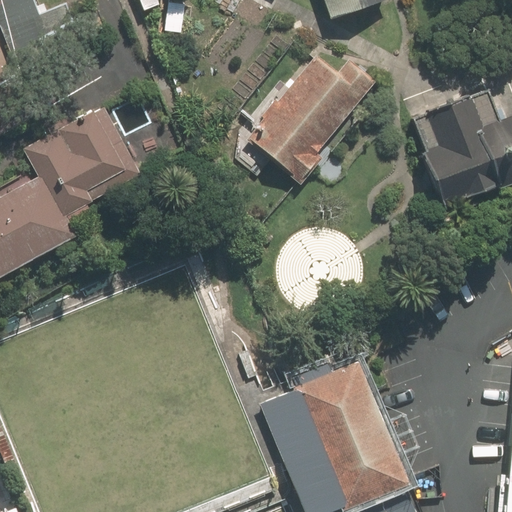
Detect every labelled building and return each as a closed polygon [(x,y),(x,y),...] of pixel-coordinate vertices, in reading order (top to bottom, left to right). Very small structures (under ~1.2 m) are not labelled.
[(34,47),(72,20),(65,3),(38,13),(32,0),(8,0),(0,3),(0,36),(8,57),(34,47)] [(266,10),(271,0),(226,0),(222,10),(265,33),(275,14),(266,10)] [(322,0),(329,19),(382,0),(322,0)] [(311,57),(246,138),(298,179),(376,81),(345,56),(332,73),(311,57)] [(482,90),(406,119),(439,205),(511,176),(511,111),(493,119),(482,90)] [(60,225),(57,220),(139,178),(102,105),(20,148),(35,178),(0,196),(0,275),(68,241),(60,225)] [(355,360),(258,400),(304,511),(349,511),(409,488),(355,360)] [(511,511),(511,385),(498,511),(511,511)]
